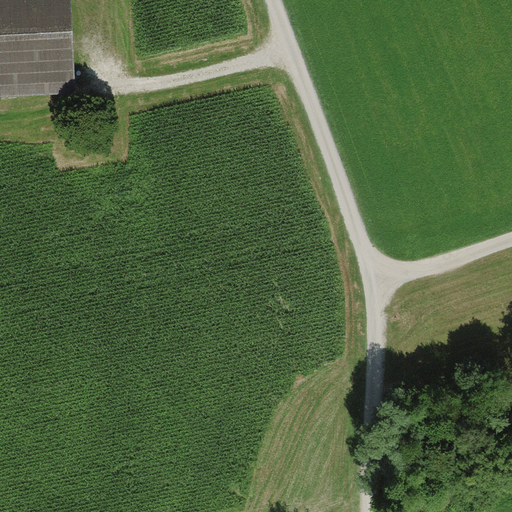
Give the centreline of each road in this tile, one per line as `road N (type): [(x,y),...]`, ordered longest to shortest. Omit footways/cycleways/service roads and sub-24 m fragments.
road 1 (track): [(511,240),(376,282),(274,0)]
road 2 (track): [(376,282),(372,511)]
road 3 (track): [(292,46),(128,87)]
